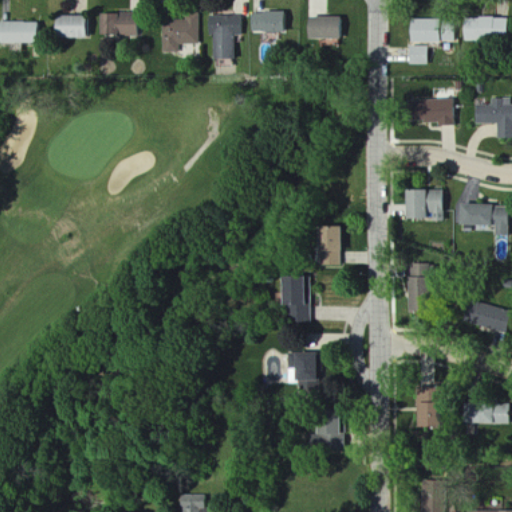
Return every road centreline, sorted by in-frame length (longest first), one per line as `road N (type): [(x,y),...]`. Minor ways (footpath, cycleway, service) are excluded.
road 1 (residential): [(384,511),(379,0)]
road 2 (residential): [(378,339),(511,367)]
road 3 (residential): [(380,153),(434,154),(511,171)]
